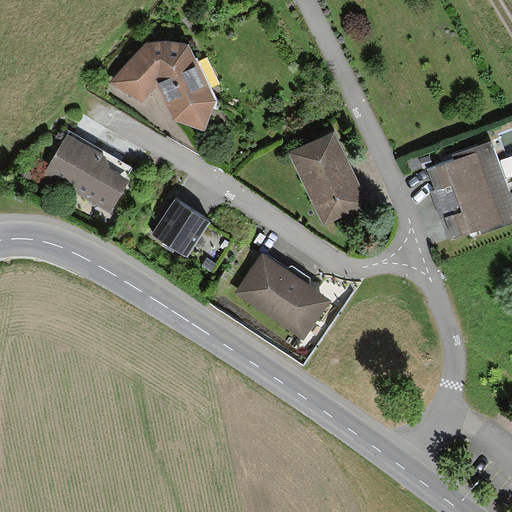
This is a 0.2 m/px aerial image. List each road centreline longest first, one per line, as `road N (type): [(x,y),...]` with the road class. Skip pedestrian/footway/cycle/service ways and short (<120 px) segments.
road 1 (residential): [(404,464),(444,413),(450,351),(419,245),(306,0)]
road 2 (tertiary): [(404,464),(93,260),(50,240),(0,236)]
